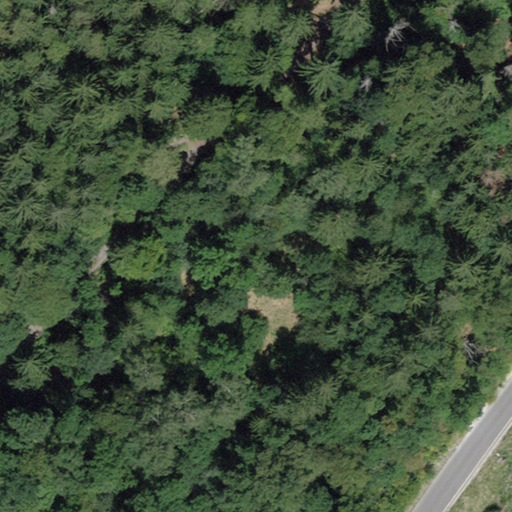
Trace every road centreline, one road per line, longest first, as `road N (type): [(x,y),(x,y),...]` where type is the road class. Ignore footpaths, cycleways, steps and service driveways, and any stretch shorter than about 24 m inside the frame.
road 1 (track): [(0,374),(18,342),(150,197),(318,69),(364,0)]
road 2 (unclassified): [(428,511),(511,399)]
